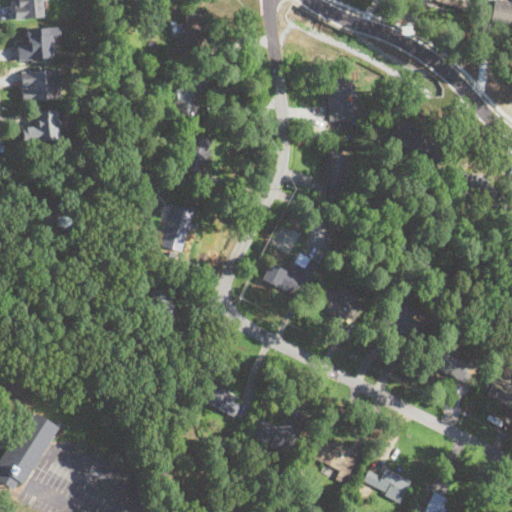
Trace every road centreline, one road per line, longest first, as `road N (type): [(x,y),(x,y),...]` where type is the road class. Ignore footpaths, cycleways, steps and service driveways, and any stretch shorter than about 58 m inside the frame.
road 1 (residential): [(268,0),(280,169),(223,281),(222,303),(246,326),(511,461)]
road 2 (residential): [(511,134),(418,49),(312,0)]
